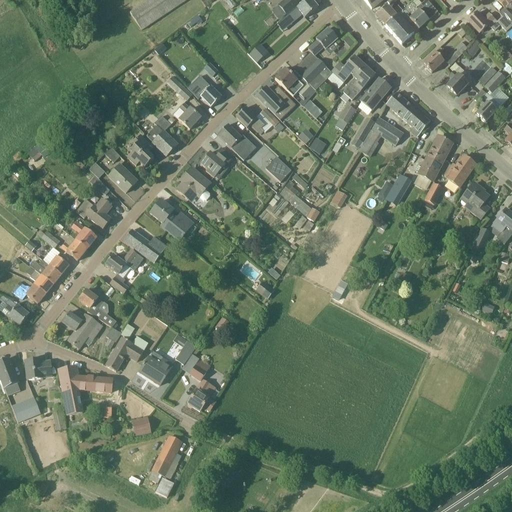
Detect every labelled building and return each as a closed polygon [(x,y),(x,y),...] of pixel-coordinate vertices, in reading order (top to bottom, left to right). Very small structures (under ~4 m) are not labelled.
[(151,0),(130,14),(141,32),(188,0),(151,0)] [(301,16),(305,20),(318,9),(310,0),(308,0),(296,11),(296,10),(274,30),(279,36),(282,33),(285,36),(293,29),(290,25),(301,16)] [(287,0),(280,7),(288,16),(306,0),(287,0)] [(363,0),(371,11),(384,0),(363,0)] [(437,13),(427,2),(426,0),(417,9),(420,11),(410,20),(413,24),(418,30),(419,30),(437,13)] [(511,0),(499,0),(497,2),(504,9),(508,6),(511,9),(511,0)] [(420,11),(417,9),(412,3),(405,11),(403,12),(397,18),(386,27),(385,28),(400,44),(403,45),(414,35),(413,34),(418,30),(413,24),(410,20),(420,11)] [(403,12),(398,6),(391,12),(387,7),(376,16),(386,27),(397,18),(403,12)] [(511,17),(507,13),(502,17),(511,27),(511,17)] [(479,35),(488,27),(494,33),(500,27),(496,23),(489,15),(483,20),(477,14),(467,23),(479,35)] [(198,16),(190,22),(193,27),(201,20),(198,16)] [(500,27),(506,33),(511,27),(502,17),(496,23),(500,27)] [(308,85),(315,92),(332,75),(330,74),(330,73),(314,57),(323,49),(325,51),(337,41),(328,30),(316,41),(317,42),(308,51),(312,55),(303,64),(309,69),(300,78),(302,80),(308,85)] [(467,34),(463,31),(458,36),(461,39),(467,34)] [(467,34),(463,37),(469,43),(472,40),(467,34)] [(343,42),(350,49),(355,44),(348,37),(343,42)] [(196,49),(185,38),(181,41),(192,52),(196,49)] [(229,71),(238,81),(250,72),(242,62),(248,57),(233,40),(223,48),(225,50),(217,57),(229,71)] [(476,42),(469,51),(475,55),(481,47),(476,42)] [(462,55),(467,50),(461,44),(456,50),(456,49),(445,61),(451,67),(462,55)] [(257,64),(268,54),(260,45),(249,55),(249,56),(257,64)] [(438,57),(443,53),(439,49),(423,65),(432,75),(444,63),(438,57)] [(511,57),(508,53),(498,64),(502,68),(506,65),(511,58),(511,57)] [(365,68),(354,58),(344,69),(339,64),(331,73),(343,85),(351,76),(354,80),(365,68)] [(218,73),(209,65),(203,70),(212,79),(218,73)] [(502,69),(510,75),(511,72),(511,70),(506,65),(502,68),(502,69)] [(375,77),(365,68),(354,80),(347,88),(343,94),(352,102),(360,93),(375,77)] [(461,79),(466,74),(459,68),(454,73),(450,78),(453,81),(446,88),(456,98),(468,85),(461,79)] [(487,73),(492,78),(497,73),(491,68),(487,73)] [(308,85),(302,80),(299,84),(285,70),(275,81),(293,98),(297,94),(303,99),(298,104),(302,108),(303,107),(307,102),(316,93),(315,92),(308,85)] [(505,80),(497,73),(484,88),(491,95),(505,80)] [(173,78),(167,84),(186,102),(192,96),(173,78)] [(390,90),(379,80),(369,92),(360,103),(371,113),(390,90)] [(221,99),(205,83),(193,95),(198,101),(200,99),(211,109),(221,99)] [(318,89),(323,94),(329,88),(324,83),(318,89)] [(295,106),(285,95),(279,102),(272,94),(266,89),(256,99),(267,110),(268,109),(275,116),(281,110),(286,115),(295,106)] [(396,94),(386,106),(394,114),(402,120),(412,108),(396,94)] [(487,95),(482,100),(483,100),(479,105),(482,108),(475,115),(485,125),(501,108),(487,95)] [(309,103),(304,109),(315,120),(320,114),(309,103)] [(200,120),(184,105),(179,109),(186,115),(180,122),(190,131),(200,120)] [(354,111),(348,108),(340,121),(346,124),(354,111)] [(413,130),(410,133),(417,139),(430,124),(412,108),(402,120),(413,130)] [(246,129),(251,125),(261,136),(264,133),(261,130),(264,128),(246,109),(236,119),(246,129)] [(273,119),(265,111),(261,115),(274,128),(279,124),(274,119),(273,119)] [(286,126),(291,120),(285,115),(280,120),(286,126)] [(164,133),(170,126),(161,117),(154,125),(156,128),(147,137),(166,158),(177,147),(164,133)] [(172,118),(167,123),(171,126),(175,122),(172,118)] [(378,119),(371,132),(395,148),(403,135),(378,119)] [(373,124),(367,120),(354,140),(351,145),(358,149),(373,124)] [(284,129),(279,124),(274,128),(274,130),(278,135),(284,129)] [(228,126),(218,137),(236,155),(247,145),(228,126)] [(298,138),(306,145),(313,138),(306,130),(298,138)] [(149,155),(154,150),(141,137),(134,144),(136,146),(131,152),(133,154),(128,159),(136,168),(139,164),(145,169),(154,160),(149,155)] [(378,145),(377,144),(367,138),(359,153),(370,159),(378,145)] [(452,145),(438,138),(418,175),(431,183),(452,145)] [(316,139),(312,144),(309,149),(319,156),(323,151),(326,146),(316,139)] [(340,139),(337,144),(342,146),(342,147),(345,142),(340,139)] [(40,144),(34,148),(44,159),(49,155),(40,144)] [(120,158),(110,149),(104,155),(113,164),(120,158)] [(233,160),(221,149),(216,155),(218,156),(216,159),(210,154),(200,165),(207,171),(206,173),(215,180),(215,179),(218,182),(228,170),(227,168),(233,160)] [(22,157),(19,153),(13,158),(17,162),(18,164),(24,159),(22,157)] [(475,166),(463,157),(446,181),(459,190),(475,166)] [(291,172),(276,159),(266,170),(280,184),(291,172)] [(95,165),(89,171),(98,180),(105,174),(95,165)] [(119,167),(108,178),(126,195),(137,183),(119,167)] [(210,186),(191,170),(181,182),(183,184),(177,191),(190,203),(196,196),(204,203),(206,203),(210,199),(210,196),(205,192),(210,186)] [(308,187),(296,176),(292,179),(304,191),(308,187)] [(400,176),(385,201),(394,207),(409,182),(400,176)] [(100,185),(96,189),(105,197),(109,193),(100,185)] [(489,198),(473,185),(463,198),(474,207),(470,213),(481,221),(489,211),(483,206),(489,198)] [(442,190),(433,186),(425,202),(433,207),(442,190)] [(347,198),(338,192),(330,204),(340,210),(347,198)] [(378,197),(384,201),(387,197),(380,193),(377,197),(378,197)] [(111,209),(102,202),(96,209),(86,201),(76,214),(84,220),(87,218),(103,231),(110,221),(105,217),(111,209)] [(181,216),(177,221),(172,216),(174,213),(161,202),(150,215),(163,225),(161,227),(180,243),(194,226),(181,216)] [(319,214),(312,210),(306,219),(314,223),(319,214)] [(511,230),(511,216),(505,211),(492,228),(500,235),(496,240),(498,242),(495,246),(500,250),(503,246),(505,247),(511,237),(511,232),(511,230)] [(308,222),(304,229),(309,233),(314,226),(308,222)] [(96,239),(85,230),(76,223),(71,229),(81,236),(76,242),(87,251),(96,239)] [(379,229),(384,232),(388,226),(382,223),(379,229)] [(490,234),(482,230),(472,251),(480,255),(490,234)] [(166,248),(153,239),(150,244),(132,231),(123,243),(154,265),(166,248)] [(46,232),(41,239),(54,249),(59,243),(46,232)] [(29,242),(25,247),(31,253),(36,248),(29,242)] [(76,242),(71,248),(65,244),(61,249),(67,254),(77,263),(87,251),(76,242)] [(299,248),(292,242),(288,247),(295,252),(299,248)] [(181,248),(165,269),(181,281),(196,260),(181,248)] [(57,258),(59,255),(53,249),(42,262),(61,277),(69,267),(57,258)] [(126,267),(134,273),(143,261),(132,252),(123,264),(113,256),(105,267),(118,277),(126,267)] [(509,258),(507,257),(507,255),(502,253),(499,262),(507,265),(509,258)] [(42,262),(41,262),(38,266),(33,262),(29,267),(35,272),(53,287),(61,277),(42,262)] [(280,277),(271,270),(268,274),(276,281),(280,277)] [(35,272),(30,278),(37,283),(34,287),(46,296),(53,287),(35,272)] [(401,273),(397,283),(406,287),(411,278),(401,273)] [(128,289),(115,279),(110,286),(123,296),(128,289)] [(34,287),(32,290),(29,287),(27,289),(19,283),(12,293),(22,301),(26,296),(38,306),(46,296),(34,287)] [(274,292),(262,283),(256,292),(267,301),(273,294),(274,292)] [(339,283),(332,297),(338,300),(344,286),(339,283)] [(116,323),(99,310),(103,305),(86,292),(79,302),(90,310),(87,314),(111,329),(116,323)] [(29,316),(9,300),(6,305),(8,307),(3,313),(20,327),(29,316)] [(491,315),(494,307),(483,303),(480,310),(491,315)] [(89,348),(101,328),(85,316),(82,321),(70,313),(62,324),(75,333),(68,343),(79,351),(84,345),(89,348)] [(222,319),(215,329),(221,333),(228,323),(222,319)] [(127,326),(121,337),(128,341),(135,330),(127,326)] [(121,337),(111,331),(105,340),(108,341),(104,348),(110,352),(113,345),(115,346),(121,337)] [(136,337),(132,344),(144,352),(148,345),(136,337)] [(126,356),(137,363),(145,352),(144,352),(132,344),(123,339),(106,368),(116,373),(126,356)] [(197,347),(185,339),(179,349),(182,351),(174,363),(181,367),(188,355),(190,356),(197,347)] [(172,367),(163,361),(152,355),(148,360),(140,373),(151,380),(150,381),(159,387),(172,367)] [(18,385),(9,359),(0,362),(0,379),(4,390),(18,385)] [(50,363),(36,365),(36,361),(25,363),(27,382),(41,381),(42,379),(52,378),(50,363)] [(194,368),(189,375),(200,382),(205,375),(194,368)] [(75,369),(58,372),(67,417),(82,414),(78,392),(79,392),(110,395),(112,382),(77,378),(75,369)] [(203,397),(209,388),(202,383),(188,405),(200,413),(203,409),(208,413),(214,404),(208,399),(207,400),(203,397)] [(29,404),(13,410),(17,422),(34,415),(29,404)] [(95,418),(111,419),(112,407),(96,406),(95,418)] [(62,408),(52,410),(56,431),(66,429),(62,408)] [(135,438),(151,434),(147,419),(131,422),(135,438)] [(181,444),(169,438),(152,473),(162,478),(164,479),(172,462),(181,444)] [(178,465),(172,462),(164,479),(170,482),(170,481),(178,465)] [(162,478),(152,473),(149,480),(159,485),(162,478)]
